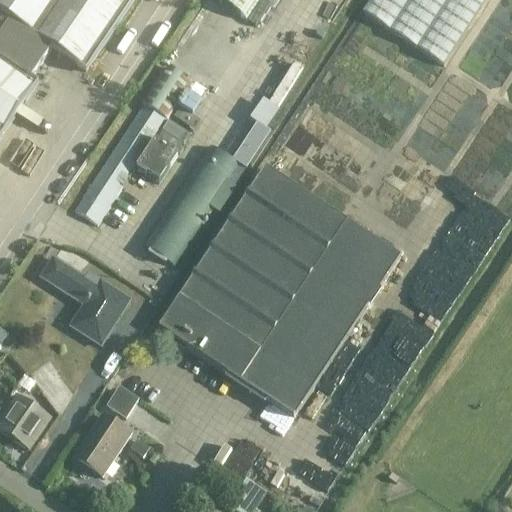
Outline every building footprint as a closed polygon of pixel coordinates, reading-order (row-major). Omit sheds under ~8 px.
[(0,0),(0,139),(38,85),(31,80),(52,50),(85,73),(134,0),(0,0)] [(214,0),(251,23),(265,0),(214,0)] [(443,67),(487,0),(371,0),(362,13),(443,67)] [(322,40),(326,34),(319,29),(315,36),(322,40)] [(262,99),(249,120),(266,130),(278,111),(277,109),(303,69),(294,63),(268,103),(262,99)] [(142,108),(74,213),(97,227),(166,121),(165,121),(174,106),(193,118),(201,105),(200,104),(207,93),(194,85),(193,87),(189,84),(162,67),(137,105),(142,108)] [(209,148),(142,248),(173,269),(240,169),(246,172),(271,135),(257,126),(232,163),(209,148)] [(177,156),(155,142),(137,170),(158,185),(177,156)] [(401,259),(265,169),(179,300),(158,331),(293,420),(294,418),(293,418),(401,259)] [(53,261),(41,280),(84,308),(71,329),(101,348),(130,303),(87,275),(83,281),(53,261)] [(397,332),(370,369),(398,389),(425,352),(397,332)] [(126,422),(139,403),(119,389),(106,409),(126,422)] [(0,433),(25,451),(28,452),(31,448),(50,420),(47,419),(20,400),(18,398),(0,424),(0,433)] [(73,460),(102,479),(131,437),(101,417),(73,460)] [(130,451),(143,460),(150,450),(137,441),(130,451)] [(228,508),(233,511),(249,511),(263,492),(246,481),(228,508)]
